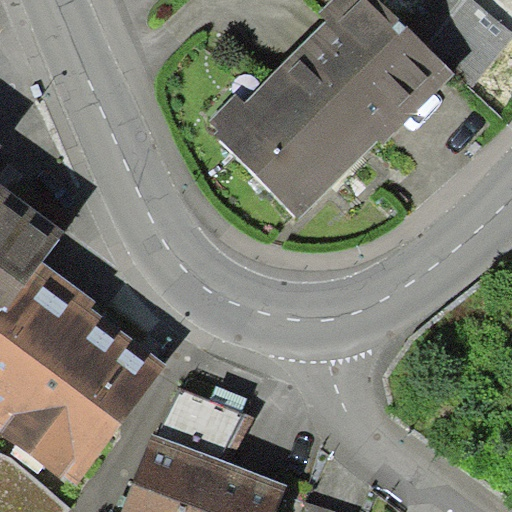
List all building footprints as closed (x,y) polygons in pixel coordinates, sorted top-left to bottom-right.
[(366,0),(359,0),(297,63),(371,138),(432,74),(433,75),(438,69),(437,69),(403,35),(366,0)] [(456,0),(431,0),(403,35),(437,69),(478,18),(456,0)] [(215,146),(289,221),(372,140),(371,138),(297,63),(215,146)] [(0,317),(28,280),(55,244),(0,203),(0,317)] [(0,317),(0,428),(74,484),(155,375),(28,280),(0,317)] [(273,511),(278,498),(214,472),(222,454),(225,455),(239,427),(237,426),(241,419),(175,392),(146,448),(145,447),(119,511),(273,511)] [(64,511),(6,463),(0,459),(0,511),(64,511)]
